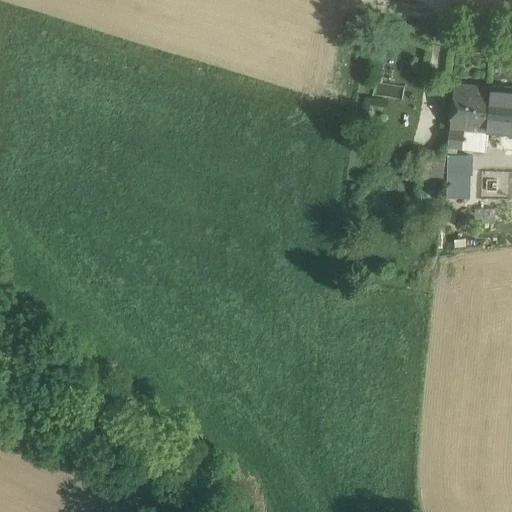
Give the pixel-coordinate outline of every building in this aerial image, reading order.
[(492,85),(455,81),(451,126),(464,127),(462,147),(486,149),(489,130),(488,130),(492,85)] [(511,87),(492,85),(488,130),(489,130),(511,132),(511,87)] [(449,145),(462,147),(464,127),(451,126),(449,145)] [(446,154),(423,151),(419,181),(443,183),(446,154)] [(472,153),(449,153),(448,173),(460,174),(460,168),(472,168),(472,153)] [(485,173),(474,172),(474,187),(509,188),(510,166),(485,165),(485,173)] [(496,194),(476,194),(476,206),(496,207),(496,194)]
